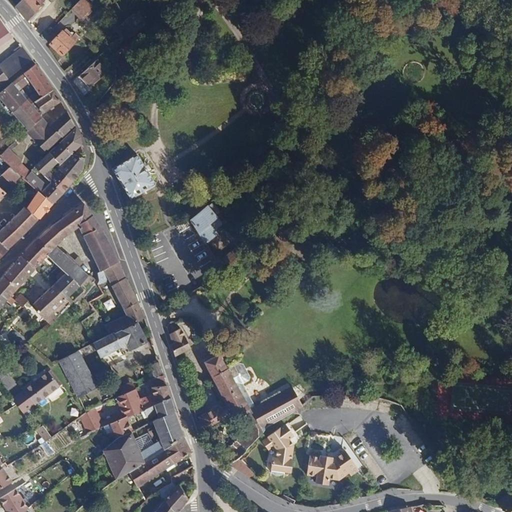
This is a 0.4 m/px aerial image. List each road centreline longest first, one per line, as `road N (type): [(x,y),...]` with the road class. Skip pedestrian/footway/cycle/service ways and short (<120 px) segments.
road 1 (tertiary): [(102,173),(204,467)]
road 2 (tertiary): [(0,6),(85,121),(102,173)]
road 3 (residential): [(102,173),(0,268)]
road 4 (residential): [(357,511),(414,498),(458,500),(490,511)]
